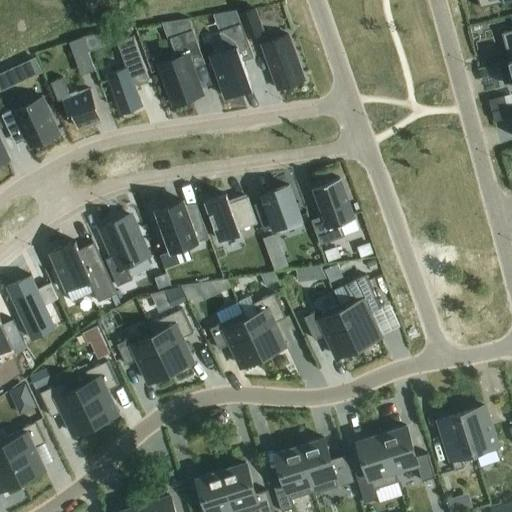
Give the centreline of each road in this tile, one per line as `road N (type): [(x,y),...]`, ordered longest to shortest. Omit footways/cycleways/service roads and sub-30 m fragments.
road 1 (residential): [(444,362),(331,394),(221,397),(177,410),(49,511)]
road 2 (residential): [(46,172),(128,139),(351,101)]
road 3 (residential): [(64,210),(150,181),(367,146)]
road 4 (residential): [(444,362),(367,146)]
road 5 (residential): [(436,0),(493,215)]
